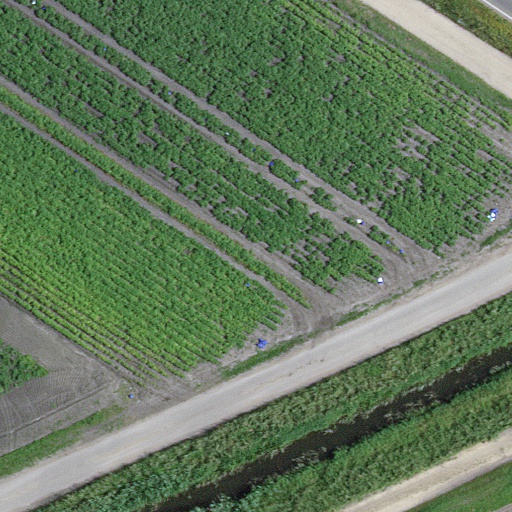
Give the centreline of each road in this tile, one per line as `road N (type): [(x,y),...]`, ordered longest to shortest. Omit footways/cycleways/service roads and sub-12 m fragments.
road 1 (unclassified): [(511,271),(0,483)]
road 2 (track): [(511,106),(353,0)]
road 3 (track): [(384,511),(511,455)]
